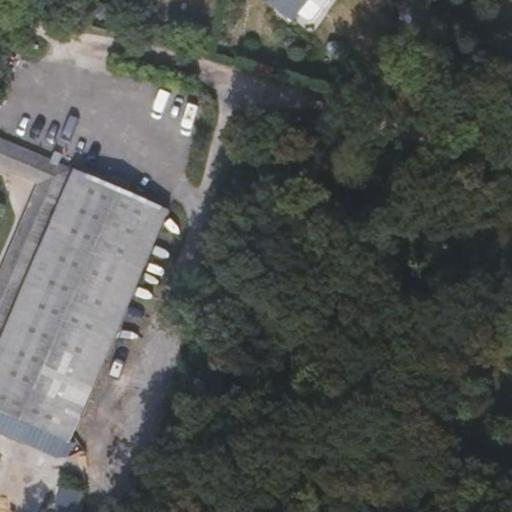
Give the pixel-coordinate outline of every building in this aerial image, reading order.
[(267,0),(291,19),(297,12),(300,15),(312,0),(267,0)] [(312,0),(300,15),(312,25),(318,24),(336,0),(312,0)] [(295,22),(300,15),(297,12),(291,19),(295,22)] [(0,343),(77,169),(0,136),(0,156),(49,178),(50,186),(0,299),(0,343)] [(81,170),(0,355),(0,405),(72,438),(173,209),(81,170)]
